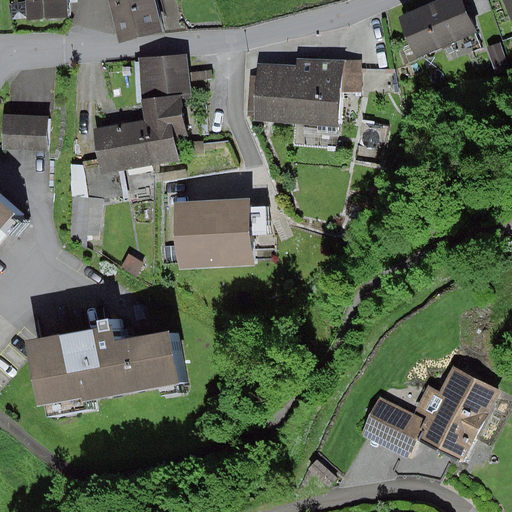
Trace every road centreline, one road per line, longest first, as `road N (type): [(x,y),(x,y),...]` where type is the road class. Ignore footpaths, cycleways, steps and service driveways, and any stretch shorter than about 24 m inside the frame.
road 1 (residential): [(382,0),(235,41),(98,46)]
road 2 (residential): [(462,511),(427,495),(384,490),(295,511)]
